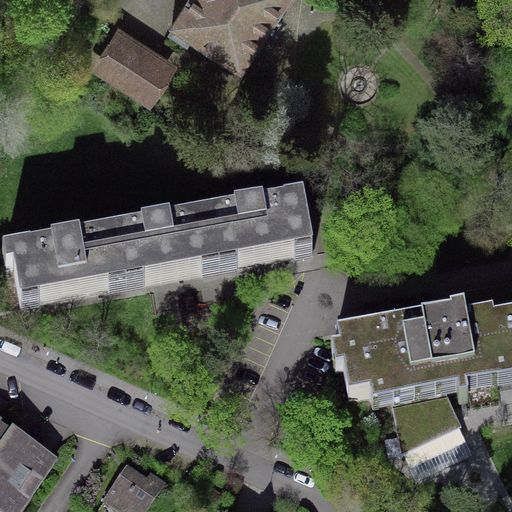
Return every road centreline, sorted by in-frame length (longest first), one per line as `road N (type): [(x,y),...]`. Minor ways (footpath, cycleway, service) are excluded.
road 1 (residential): [(120,411),(326,511)]
road 2 (residential): [(0,356),(120,411)]
road 3 (residential): [(51,511),(120,411)]
